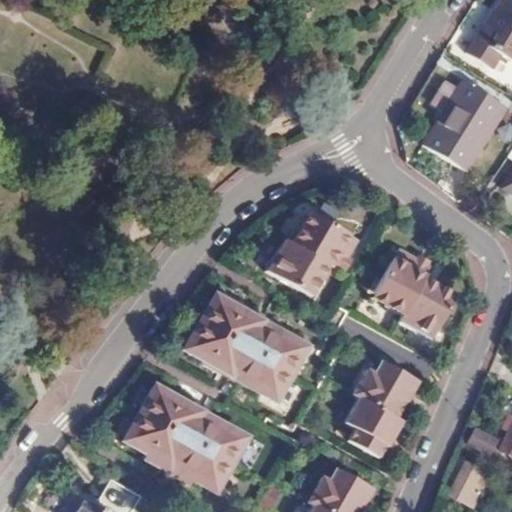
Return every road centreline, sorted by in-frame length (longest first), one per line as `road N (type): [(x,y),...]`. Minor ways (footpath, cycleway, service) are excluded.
road 1 (residential): [(0,499),(46,424),(219,211),(355,144)]
road 2 (residential): [(355,144),(482,257),(488,307),(405,511)]
road 3 (residential): [(355,144),(445,0)]
